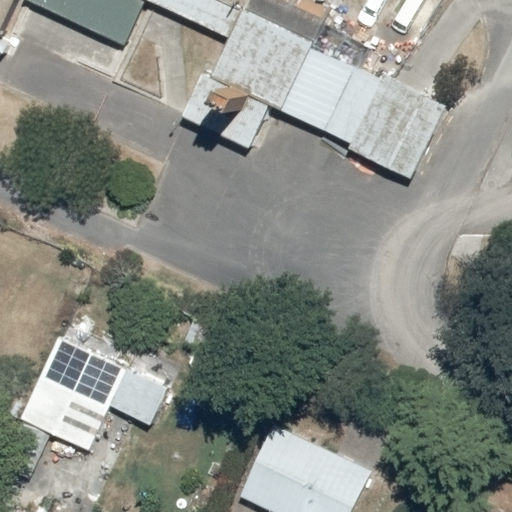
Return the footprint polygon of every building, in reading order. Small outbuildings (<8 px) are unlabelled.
[(0,0),(0,31),(14,0),(0,0)] [(152,0),(44,0),(129,44),(152,0)] [(464,107),(254,0),(250,0),(208,82),(421,191),(464,107)] [(95,293),(29,413),(98,451),(123,405),(161,426),(202,352),(95,293)] [(252,493),(277,504),(272,511),(359,511),(381,467),(284,422),(252,493)]
